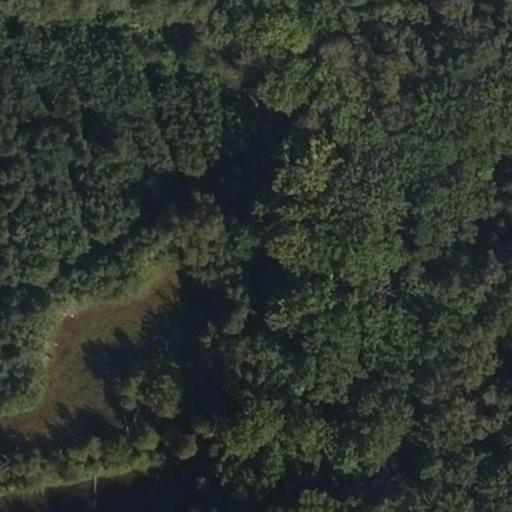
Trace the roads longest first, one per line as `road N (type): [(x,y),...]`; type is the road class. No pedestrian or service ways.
road 1 (track): [(332,395),(238,0)]
road 2 (track): [(332,395),(413,369),(511,292)]
road 3 (track): [(301,511),(332,395)]
road 4 (track): [(360,511),(332,395)]
